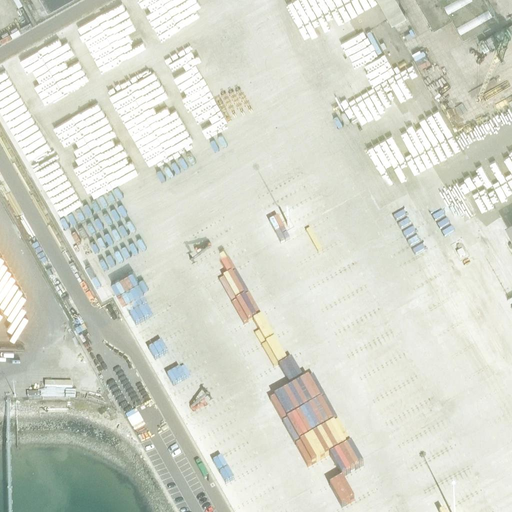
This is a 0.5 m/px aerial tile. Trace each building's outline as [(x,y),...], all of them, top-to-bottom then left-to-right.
[(111,0),(0,56),(0,112),(88,284),(108,285),(113,293),(140,279),(141,271),(128,270),(137,256),(348,149),(340,134),(324,134),(339,126),(332,113),(331,116),(330,113),(323,123),(313,123),(313,106),(319,103),(322,108),(325,108),(269,0),(111,0)] [(378,0),(392,23),(406,15),(397,0),(378,0)] [(418,0),(433,27),(451,17),(463,38),(498,18),(487,0),(418,0)] [(378,191),(132,312),(229,508),(257,494),(245,471),(469,360),(421,264),(452,249),(438,220),(401,238),(378,191)] [(451,283),(467,281),(466,274),(451,275),(451,283)] [(502,334),(480,344),(486,357),(508,347),(502,334)] [(511,511),(511,428),(503,410),(296,511),(511,511)]
